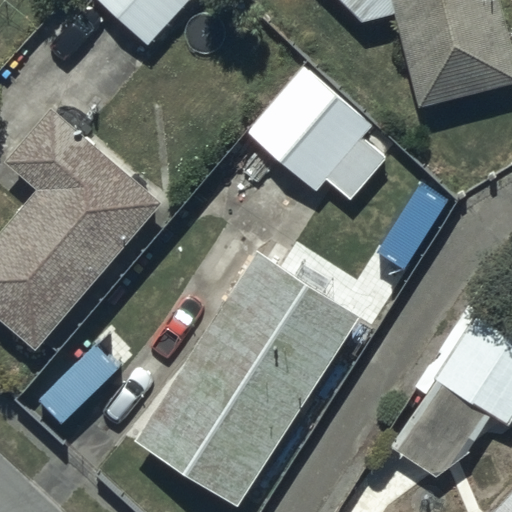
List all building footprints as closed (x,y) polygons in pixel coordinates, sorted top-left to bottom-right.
[(195,0),(104,0),(124,18),(122,20),(151,47),(195,0)] [(511,27),(505,0),(342,0),(365,21),(404,11),(428,105),(511,83),(511,27)] [(379,128),(304,67),(251,134),(325,194),(379,128)] [(0,311),(47,349),(164,202),(52,113),(0,179),(28,201),(0,235),(0,311)] [(365,312),(264,249),(143,439),(244,503),(365,312)] [(511,511),(511,494),(495,511),(485,511),(467,459),(496,415),(511,425),(511,424),(511,336),(481,316),(483,313),(470,305),(420,387),(429,393),(397,444),(446,474),(461,511),(511,511)]
